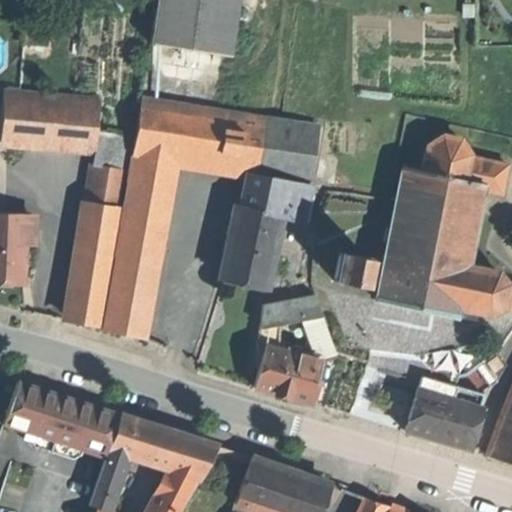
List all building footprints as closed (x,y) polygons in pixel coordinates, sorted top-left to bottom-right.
[(154,0),(148,45),(228,56),(237,0),(154,0)] [(7,42),(47,45),(49,25),(9,22),(7,42)] [(95,149),(97,131),(99,100),(4,92),(0,138),(0,141),(2,142),(95,149)] [(256,175),(249,208),(241,206),(225,277),(265,287),(281,218),(301,222),(309,183),(319,126),(302,123),(266,118),(141,98),(131,155),(134,155),(117,256),(101,327),(136,333),(170,162),(256,175)] [(131,138),(97,131),(95,149),(94,167),(96,168),(90,201),(69,319),(98,324),(118,207),(114,206),(121,172),(125,173),(131,138)] [(461,139),(441,135),(427,145),(421,171),(404,167),(390,229),(385,227),(381,241),(386,242),(374,300),(454,317),(456,308),(487,315),(503,307),(511,309),(511,284),(509,284),(497,271),(465,264),(468,251),(473,252),(475,239),(470,238),(480,193),(485,195),(486,191),(501,194),(508,165),(471,156),(461,139)] [(24,215),(0,213),(0,279),(21,280),(23,245),(24,216),(24,215)] [(24,216),(23,245),(31,246),(32,216),(24,216)] [(368,257),(338,251),(332,279),(361,286),(368,257)] [(307,401),(319,361),(336,356),(314,294),(263,304),(255,362),(258,363),(252,387),(281,394),(307,401)] [(481,361),(476,368),(495,381),(500,374),(481,361)] [(454,386),(457,376),(442,371),(439,380),(419,374),(402,430),(430,438),(467,449),(479,406),(478,406),(482,394),(454,386)] [(66,397),(17,381),(2,425),(103,457),(107,448),(119,414),(66,397)] [(511,386),(485,455),(511,463),(511,386)] [(119,414),(107,448),(127,455),(172,470),(184,435),(153,425),(119,414)] [(179,511),(211,457),(217,446),(201,441),(184,435),(172,470),(150,511),(109,511),(106,510),(95,507),(92,511),(179,511)] [(248,456),(217,446),(211,457),(244,467),(248,456)] [(127,455),(107,448),(103,457),(88,505),(95,507),(106,510),(127,455)] [(244,467),(243,472),(241,477),(233,502),(260,511),(318,511),(328,484),(290,470),(248,456),(244,467)] [(356,511),(382,511),(386,505),(363,497),(356,511)]
